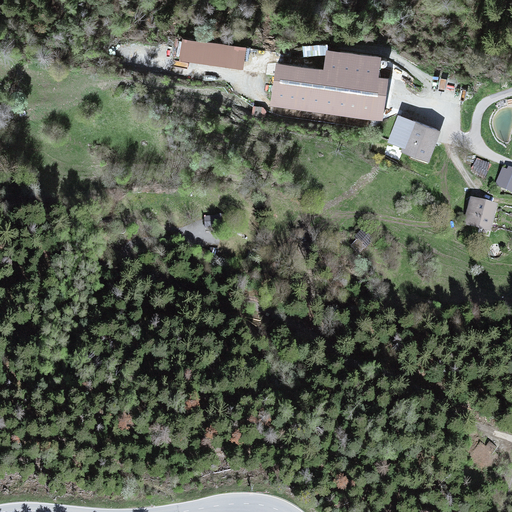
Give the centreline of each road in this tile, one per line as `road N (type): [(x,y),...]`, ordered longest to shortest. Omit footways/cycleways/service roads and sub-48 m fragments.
road 1 (track): [(274,305),(0,234)]
road 2 (track): [(511,434),(450,389),(274,305)]
